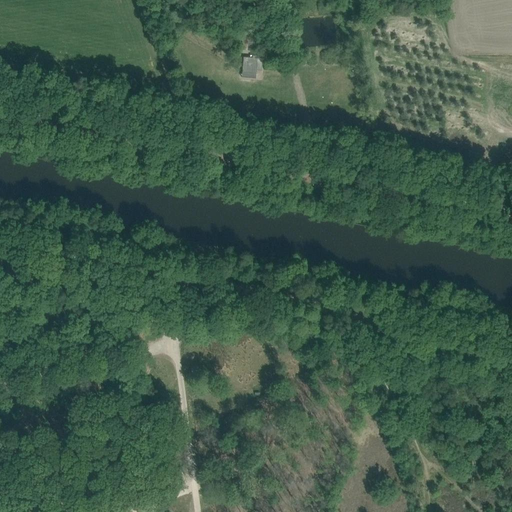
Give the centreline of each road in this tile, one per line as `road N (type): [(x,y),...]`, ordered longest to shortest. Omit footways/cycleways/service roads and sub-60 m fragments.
road 1 (unclassified): [(511,360),(0,232)]
road 2 (unknown): [(228,286),(178,333),(175,374),(196,511)]
